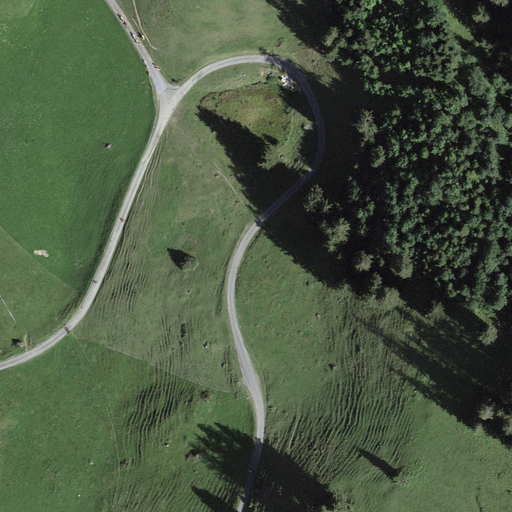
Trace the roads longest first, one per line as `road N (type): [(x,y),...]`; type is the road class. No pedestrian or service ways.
road 1 (track): [(239,511),(261,424),(230,299),(231,273),(248,231),(313,165),(321,143),(316,106),(286,60),(234,57),(194,75),(143,160),(79,313),(45,342),(0,362)]
road 2 (track): [(111,0),(171,104)]
